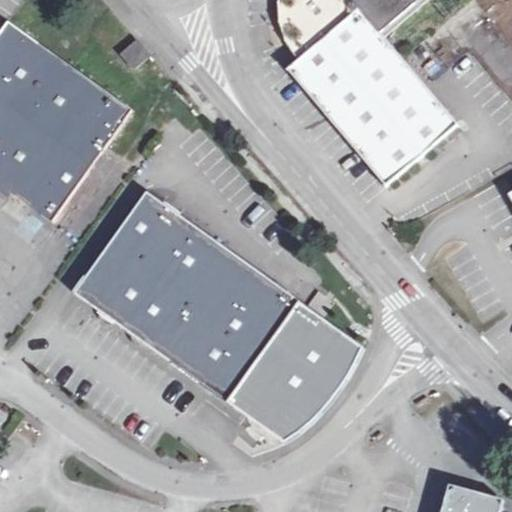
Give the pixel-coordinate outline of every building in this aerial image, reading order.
[(416,0),(282,0),(282,10),(285,32),(289,40),(297,52),(303,59),(292,68),(390,183),(441,140),(460,123),(382,31),(416,0)] [(0,167),(70,70),(9,27),(0,40),(0,167)] [(151,59),(138,43),(122,57),(137,73),(140,70),(151,59)] [(70,70),(0,167),(0,186),(22,201),(52,223),(131,112),(70,70)] [(127,334),(199,232),(149,196),(76,298),(100,315),(127,334)] [(151,351),(178,370),(250,269),(199,232),(127,334),(151,351)] [(225,403),(298,303),(250,269),(178,370),(207,391),(225,403)] [(329,409),(333,403),(338,397),(342,391),(344,387),(349,380),(353,374),(357,367),(359,363),(362,356),(364,351),(298,303),(225,403),(236,410),(271,435),(285,445),(293,441),(299,437),(305,432),(310,428),(315,424),(320,419),(324,415),(329,409)] [(443,511),(501,511),(502,511),(497,502),(458,490),(448,494),(443,511)]
